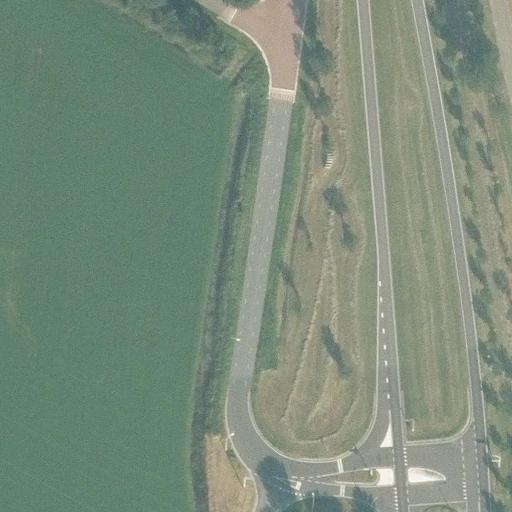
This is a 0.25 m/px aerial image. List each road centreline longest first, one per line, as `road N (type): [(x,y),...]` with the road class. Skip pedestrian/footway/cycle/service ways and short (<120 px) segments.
road 1 (primary): [(367,0),(397,455)]
road 2 (unclassified): [(279,481),(253,458),(236,408),(287,44)]
road 3 (primary): [(480,450),(457,246),(414,0)]
road 4 (unclassified): [(279,481),(400,494)]
road 5 (unclassified): [(397,455),(279,481)]
